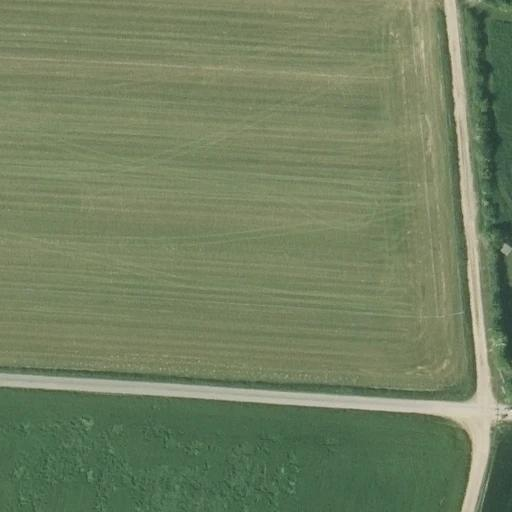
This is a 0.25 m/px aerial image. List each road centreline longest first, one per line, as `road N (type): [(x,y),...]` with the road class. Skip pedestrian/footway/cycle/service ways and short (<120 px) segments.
road 1 (track): [(447,0),(486,412),(464,511)]
road 2 (track): [(511,414),(0,381)]
